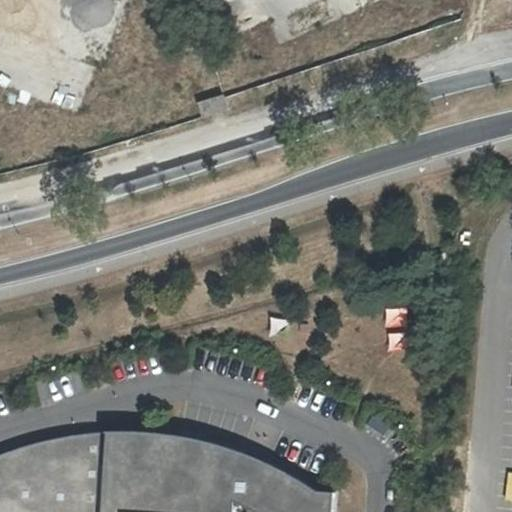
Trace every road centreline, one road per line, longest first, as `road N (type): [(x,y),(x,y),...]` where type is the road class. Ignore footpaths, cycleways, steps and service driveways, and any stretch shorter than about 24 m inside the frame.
road 1 (secondary): [(0,279),(511,125)]
road 2 (secondary): [(511,71),(0,216)]
